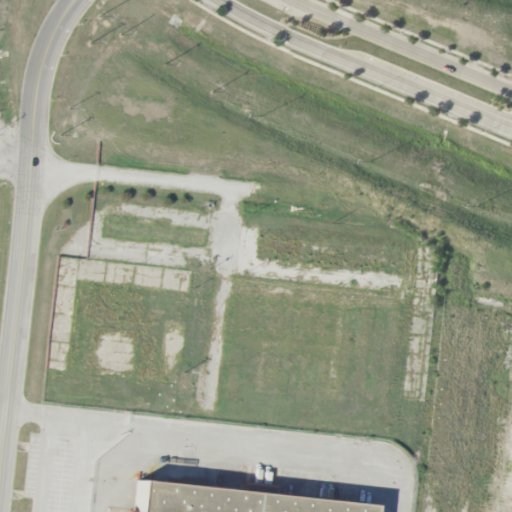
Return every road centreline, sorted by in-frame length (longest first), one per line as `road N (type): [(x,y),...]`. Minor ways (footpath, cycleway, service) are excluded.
road 1 (tertiary): [(0,447),(40,69),(75,0)]
road 2 (secondary): [(219,0),(298,42),(511,129)]
road 3 (secondary): [(511,91),(292,0)]
road 4 (residential): [(245,190),(29,166)]
